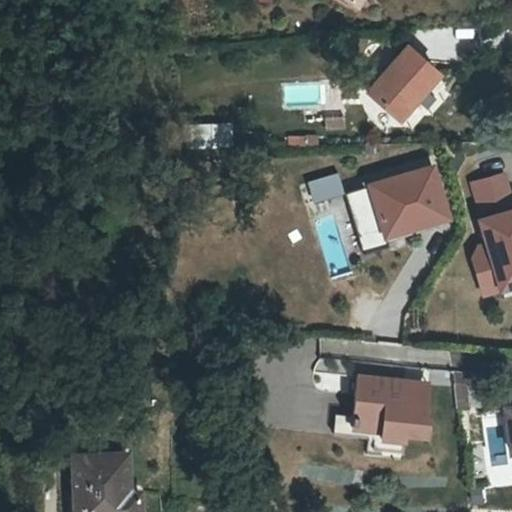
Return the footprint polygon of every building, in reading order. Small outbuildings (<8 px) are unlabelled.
[(368,91),(398,116),(424,87),(439,72),(408,46),(368,91)] [(436,99),(424,87),(398,116),(410,127),(436,99)] [(448,221),(432,172),(373,190),(388,240),(448,221)] [(337,175),(310,183),(315,202),(343,194),(337,175)] [(511,200),(505,177),(473,187),(484,222),(481,223),(488,247),(479,250),(474,260),(485,297),(502,292),(500,287),(511,283),(511,200)] [(388,240),(373,190),(349,197),(365,247),(388,240)] [(511,283),(500,287),(502,292),(511,289),(511,283)] [(477,386),(477,375),(451,373),(452,384),(465,385),(477,386)] [(399,397),(401,380),(354,377),(348,415),(333,414),(331,435),(371,439),(371,450),(396,452),(399,433),(422,436),(425,416),(422,416),(423,399),(399,397)] [(424,383),(401,380),(399,397),(423,399),(424,383)] [(465,385),(452,384),(454,402),(467,401),(465,385)] [(73,460),(74,496),(67,496),(67,511),(140,511),(140,492),(130,492),(128,457),(73,460)]
